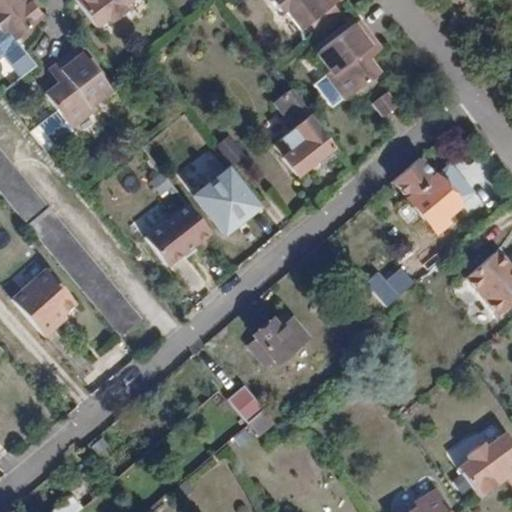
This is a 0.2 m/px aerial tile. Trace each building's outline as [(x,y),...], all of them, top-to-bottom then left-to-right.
[(16,0),(0,0),(0,30),(2,30),(10,42),(41,18),(34,11),(27,1),(21,5),(16,0)] [(74,0),(95,29),(106,20),(115,21),(122,15),(125,6),(133,0),(74,0)] [(339,0),(268,0),(268,3),(276,13),(283,14),(297,32),(340,1),(339,0)] [(358,24),(317,55),(330,73),(324,77),(345,104),(379,78),(368,64),(363,57),(376,47),(358,24)] [(63,77),(56,83),(43,93),(68,128),(95,108),(92,104),(109,91),(76,47),(52,64),(63,77)] [(381,54),(376,47),(363,57),(368,64),(381,54)] [(311,60),(324,77),(330,73),(317,55),(311,60)] [(52,64),(46,69),(56,83),(63,77),(52,64)] [(321,130),(288,89),(271,103),(292,129),(272,146),(295,176),(317,159),(325,167),(338,158),(318,133),(321,130)] [(112,95),(109,91),(92,104),(95,108),(112,95)] [(389,99),(376,109),(385,123),(399,112),(389,99)] [(49,114),(25,129),(37,147),(60,133),(49,114)] [(228,135),(216,140),(227,164),(239,158),(228,135)] [(228,169),(210,147),(200,155),(218,177),(228,169)] [(0,155),(0,197),(21,223),(43,206),(0,155)] [(412,165),(391,183),(434,234),(445,224),(442,219),(464,200),(453,186),(446,192),(434,178),(428,183),(412,165)] [(253,209),(239,193),(208,216),(221,234),(253,209)] [(207,235),(185,206),(144,239),(166,267),(207,235)] [(46,210),(24,227),(117,338),(139,320),(46,210)] [(507,263),(484,236),(451,265),(484,303),(511,280),(511,263),(510,260),(507,263)] [(409,265),(419,278),(440,260),(430,248),(409,265)] [(46,275),(12,304),(45,341),(59,329),(56,326),(76,308),(46,275)] [(255,340),(246,347),(262,367),(270,361),(274,365),(304,339),(285,315),(273,325),(269,321),(251,336),(255,340)] [(242,387),(225,402),(245,426),(262,412),(242,387)] [(492,424),(448,450),(453,458),(497,432),(492,424)] [(502,471),(506,476),(511,484),(511,442),(503,431),(485,444),(477,444),(469,450),(468,458),(456,467),(479,496),(497,483),(494,477),(502,471)] [(497,483),(506,476),(502,471),(494,477),(497,483)] [(412,510),(409,511),(447,511),(434,489),(408,505),(412,510)] [(50,511),(77,511),(82,508),(71,494),(50,511)]
